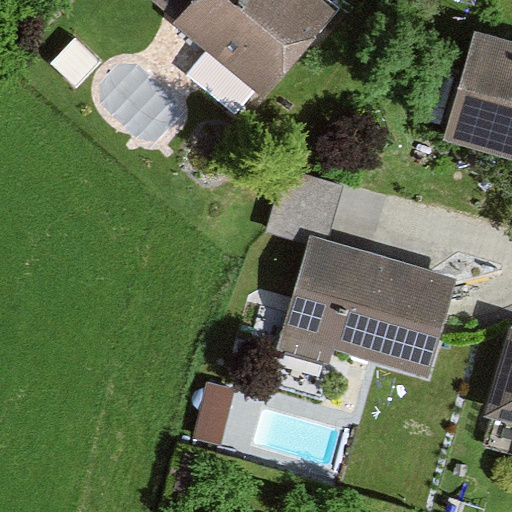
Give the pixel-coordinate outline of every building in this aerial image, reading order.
[(326,4),(321,0),(153,0),(257,86),(326,4)] [(511,36),(470,23),(438,127),(511,149),(511,36)] [(453,267),(302,230),(277,327),(428,365),(453,267)] [(511,320),(507,319),(483,411),(511,418),(511,320)] [(207,366),(196,426),(225,431),(236,372),(207,366)] [(274,511),(208,495),(203,511),(274,511)]
